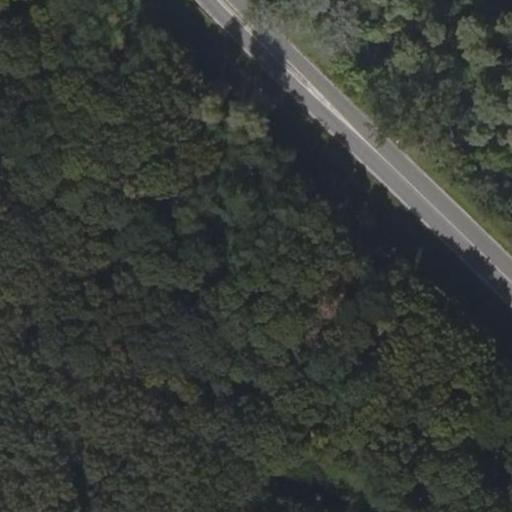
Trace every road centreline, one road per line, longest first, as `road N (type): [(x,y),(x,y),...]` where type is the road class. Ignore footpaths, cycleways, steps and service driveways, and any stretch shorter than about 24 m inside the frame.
road 1 (unclassified): [(511,375),(358,226),(151,0)]
road 2 (secondary): [(511,283),(215,0)]
